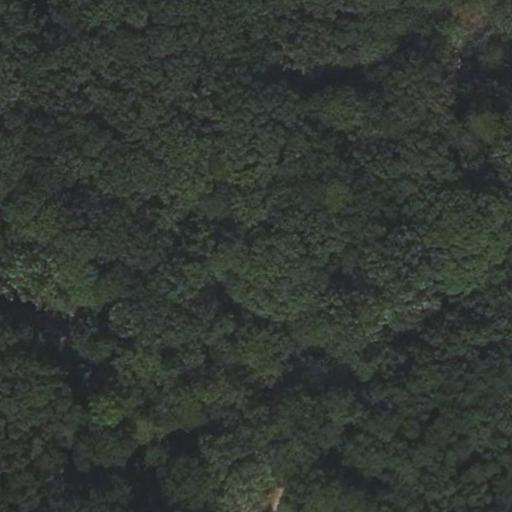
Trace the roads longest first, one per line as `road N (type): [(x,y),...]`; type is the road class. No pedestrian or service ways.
road 1 (track): [(270,511),(511,175)]
road 2 (track): [(0,271),(230,511)]
